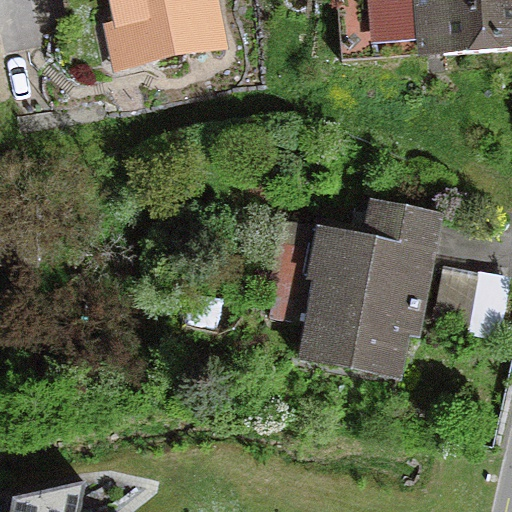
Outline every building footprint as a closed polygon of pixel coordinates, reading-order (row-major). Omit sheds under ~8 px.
[(69,0),(57,0),(62,20),(73,18),(69,0)] [(210,45),(201,0),(108,0),(121,63),(210,45)] [(511,0),(433,0),(438,56),(511,51),(511,0)] [(23,203),(0,203),(0,262),(23,263),(23,203)] [(328,236),(303,362),(388,378),(397,335),(408,337),(431,220),(366,207),(359,243),(328,236)] [(471,285),(436,278),(429,319),(464,326),(471,285)] [(80,511),(85,481),(8,502),(6,511),(80,511)]
